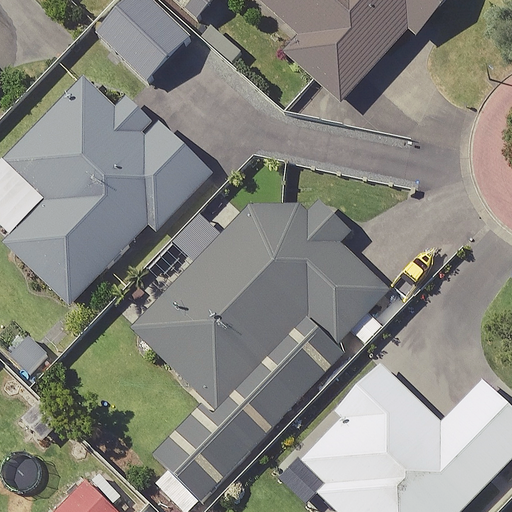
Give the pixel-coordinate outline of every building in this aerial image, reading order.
[(223,0),(172,0),(198,26),(223,0)] [(255,0),(305,47),(292,60),(344,110),(399,52),(407,60),(463,0),(255,0)] [(105,69),(0,173),(0,233),(14,247),(9,252),(76,319),(215,179),(105,69)] [(0,71),(0,90),(9,83),(0,71)] [(342,248),(354,236),(315,197),(303,209),(283,189),(139,335),(221,417),(311,326),(336,351),(390,295),(342,248)] [(346,426),(286,487),(310,511),(319,511),(327,504),(335,511),(472,511),(511,472),(511,411),(488,388),(446,431),(388,373),(341,421),(346,426)] [(116,511),(89,484),(60,511),(116,511)]
